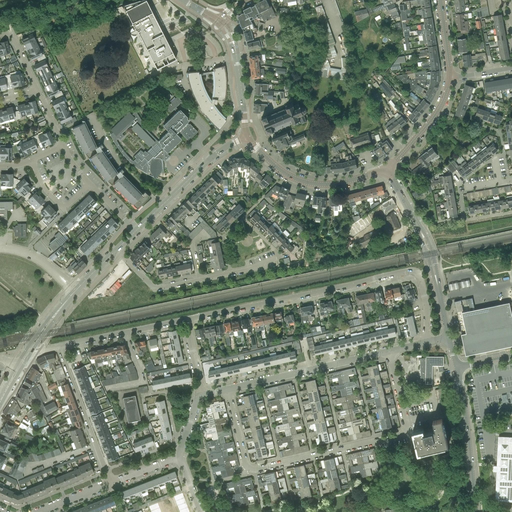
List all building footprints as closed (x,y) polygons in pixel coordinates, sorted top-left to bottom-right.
[(133,3),(123,6),(126,13),(136,31),(139,29),(140,31),(137,32),(156,69),(176,59),(162,33),(160,35),(152,18),(154,17),(145,0),(141,0),(136,2),(137,3),(134,4),(133,3)] [(263,0),(255,4),(261,15),(264,23),(276,17),(271,6),(270,6),(266,0),(263,0)] [(410,10),(409,1),(402,2),(402,5),(399,5),(400,11),(410,10)] [(385,8),(382,9),(384,12),(395,7),(394,3),(393,4),(385,8)] [(261,15),(255,4),(243,10),(244,12),(238,17),(242,29),(242,28),(243,31),(255,28),(250,18),(252,17),(253,19),(261,15)] [(384,4),(373,8),(375,13),(385,8),(384,4)] [(322,5),(315,8),(322,26),(328,24),(322,5)] [(372,5),(366,7),(366,9),(368,12),(369,15),(375,13),(373,8),(372,5)] [(395,7),(384,12),(388,21),(400,16),(395,7)] [(430,7),(425,8),(421,9),(421,10),(422,18),(432,16),(430,7)] [(363,10),(355,12),(355,15),(357,22),(369,16),(369,15),(368,12),(366,9),(363,10)] [(410,10),(400,11),(401,16),(402,21),(405,20),(408,20),(413,19),(412,18),(407,19),(406,14),(410,14),(410,10)] [(455,15),(456,23),(467,22),(467,21),(464,22),(464,19),(468,18),(468,14),(455,15)] [(493,16),(494,23),(503,22),(502,15),(493,16)] [(467,22),(456,23),(457,31),(460,30),(461,33),(468,33),(468,27),(467,22)] [(332,35),(328,24),(322,26),(326,37),(332,35)] [(256,28),(255,28),(243,31),(246,41),(254,39),(252,33),(257,32),(256,28)] [(22,39),(24,44),(34,40),(32,35),(34,34),(33,30),(26,32),(28,36),(22,39)] [(336,44),(332,35),(326,37),(320,39),(322,45),(324,49),(333,45),(336,44)] [(462,39),(457,40),(459,53),(464,52),(468,52),(472,49),(473,46),(470,46),(467,47),(466,39),(462,39)] [(27,48),(27,49),(37,45),(34,40),(24,44),(26,48),(27,48)] [(6,41),(1,43),(4,54),(9,52),(9,53),(13,52),(11,48),(10,48),(8,48),(6,41)] [(259,41),(247,44),(248,50),(261,47),(259,41)] [(27,51),(29,55),(39,50),(37,45),(27,49),(28,51),(27,51)] [(324,49),(322,45),(316,68),(318,69),(327,70),(327,67),(331,68),(327,58),(324,49)] [(337,55),(333,45),(324,49),(327,58),(337,55)] [(428,49),(419,51),(420,54),(424,53),(437,51),(436,45),(431,46),(428,47),(428,49)] [(38,57),(39,60),(45,57),(44,54),(42,55),(39,50),(29,55),(31,60),(38,57)] [(471,60),(463,61),(463,63),(464,67),(472,66),(471,63),(476,62),(476,61),(478,60),(482,59),(481,56),(479,56),(477,57),(477,58),(471,59),(471,60)] [(34,66),(37,71),(47,66),(44,61),(47,60),(45,57),(39,60),(40,63),(34,66)] [(327,70),(325,77),(331,78),(349,81),(348,57),(341,58),(342,67),(342,68),(341,68),(341,70),(331,68),(327,67),(327,70)] [(422,66),(423,66),(439,63),(438,58),(438,57),(433,57),(429,58),(430,59),(427,59),(428,62),(421,63),(422,66)] [(39,74),(40,76),(49,71),(47,66),(37,71),(38,75),(39,74)] [(198,72),(186,73),(187,73),(189,79),(188,80),(189,80),(190,86),(189,86),(189,87),(190,86),(193,93),(192,93),(193,93),(196,99),(195,99),(195,100),(196,99),(199,105),(198,105),(204,115),(205,114),(209,119),(208,120),(209,120),(209,119),(214,124),(213,125),(214,124),(219,129),(218,130),(219,130),(226,120),(222,116),(217,112),(213,106),(213,104),(216,104),(217,102),(215,101),(216,100),(224,101),(225,94),(226,94),(225,94),(225,87),(226,87),(225,87),(225,80),(226,80),(225,80),(225,73),(226,73),(225,73),(223,66),(225,66),(224,66),(213,69),(213,71),(214,74),(214,81),(215,87),(214,93),(213,99),(212,99),(211,102),(209,100),(206,94),(203,89),(201,83),(199,77),(199,74),(198,72)] [(325,77),(327,70),(318,69),(317,76),(325,77)] [(415,73),(407,74),(407,79),(410,79),(419,78),(430,79),(439,80),(440,70),(428,72),(428,71),(415,73)] [(40,77),(41,81),(52,76),(49,71),(40,76),(40,77)] [(10,74),(6,75),(8,82),(11,81),(13,87),(14,87),(18,86),(15,75),(10,77),(10,74)] [(21,74),(15,75),(18,86),(24,85),(21,74)] [(407,79),(407,74),(403,75),(400,75),(396,76),(422,98),(423,98),(424,99),(425,98),(431,103),(435,94),(425,89),(423,88),(416,84),(410,81),(410,79),(407,79)] [(6,75),(0,77),(0,86),(1,91),(5,90),(5,89),(7,89),(5,83),(8,82),(6,75)] [(44,85),(44,86),(54,82),(52,76),(41,81),(43,85),(44,85)] [(510,88),(511,87),(511,78),(508,79),(508,76),(505,77),(505,79),(499,80),(501,90),(506,89),(507,90),(510,90),(510,88)] [(419,78),(410,79),(410,81),(416,84),(418,80),(420,81),(419,85),(425,88),(425,89),(435,94),(435,93),(437,91),(439,83),(438,83),(439,80),(430,79),(419,78)] [(490,82),(484,83),(486,92),(492,91),(492,93),(495,92),(495,91),(501,90),(499,80),(493,81),(493,79),(490,80),(490,82)] [(384,80),(382,82),(391,91),(392,90),(393,90),(384,80)] [(44,88),(46,92),(56,87),(54,82),(44,86),(45,87),(44,88)] [(383,83),(379,86),(389,98),(393,94),(391,91),(384,85),(383,83)] [(465,85),(463,91),(471,94),(473,88),(465,85)] [(55,94),(56,97),(62,94),(61,91),(59,92),(56,87),(46,92),(49,97),(55,94)] [(273,91),(268,91),(254,90),(254,95),(262,95),(262,94),(264,94),(263,99),(272,99),(272,101),(275,101),(276,98),(272,97),(273,91)] [(463,91),(461,97),(469,100),(471,94),(463,91)] [(51,102),(54,108),(64,103),(62,98),(64,97),(62,94),(56,97),(57,99),(51,102)] [(169,94),(162,101),(165,103),(172,96),(169,94)] [(409,94),(407,97),(415,103),(416,101),(412,97),(409,94)] [(129,112),(110,130),(113,133),(110,134),(109,131),(109,132),(110,134),(110,135),(114,143),(117,147),(119,151),(122,154),(125,157),(127,160),(131,164),(135,166),(138,168),(138,169),(141,170),(143,172),(147,174),(147,172),(151,173),(153,177),(154,177),(154,178),(155,178),(155,177),(160,173),(164,173),(163,160),(164,160),(164,162),(166,160),(165,159),(168,157),(169,157),(170,156),(166,152),(168,152),(181,140),(181,139),(179,137),(180,136),(180,134),(181,133),(188,141),(197,132),(190,124),(189,124),(187,122),(188,121),(188,120),(184,116),(185,115),(182,112),(180,110),(179,110),(178,110),(175,108),(181,102),(181,101),(178,97),(176,97),(175,98),(171,103),(166,107),(166,109),(169,112),(171,112),(174,109),(176,112),(163,125),(163,127),(168,132),(160,139),(158,141),(158,142),(142,125),(143,124),(135,111),(132,115),(129,112)] [(461,97),(459,103),(467,106),(469,100),(461,97)] [(418,98),(416,101),(420,104),(426,109),(430,105),(426,101),(424,99),(422,102),(418,98)] [(391,100),(388,102),(395,111),(398,109),(391,100)] [(34,101),(29,102),(32,113),(37,112),(34,101)] [(416,101),(415,103),(418,106),(416,108),(419,110),(422,113),(426,109),(420,104),(416,101)] [(23,104),(26,115),(32,113),(29,102),(24,104),(25,104),(23,104)] [(278,148),(278,149),(279,149),(289,145),(290,146),(306,139),(304,134),(292,139),(291,136),(292,136),(290,130),(276,136),(274,132),(274,131),(275,132),(278,131),(277,130),(278,131),(278,130),(281,128),(282,129),(282,128),(285,127),(285,128),(286,127),(286,126),(289,125),(289,126),(290,126),(289,125),(293,123),(294,125),(293,125),(293,126),(294,126),(295,126),(294,125),(297,124),(297,125),(298,125),(297,124),(300,123),(300,124),(301,123),(301,122),(300,120),(301,120),(302,123),(307,122),(303,114),(304,113),(305,114),(306,114),(305,113),(306,112),(307,112),(306,111),(306,110),(307,110),(307,109),(306,109),(306,108),(306,107),(305,108),(304,107),(305,106),(304,106),(304,107),(302,107),(302,106),(302,107),(301,107),(300,107),(301,106),(301,105),(300,106),(299,103),(293,105),(293,103),(292,103),(292,102),(292,103),(289,104),(288,104),(289,104),(286,106),(286,105),(285,105),(285,106),(285,107),(286,106),(286,108),(283,110),(283,109),(282,109),(283,110),(279,111),(279,110),(278,110),(279,112),(275,113),(275,112),(274,112),(275,113),(271,115),(271,113),(271,114),(271,115),(268,116),(267,116),(266,116),(263,118),(262,118),(261,118),(262,119),(264,123),(263,123),(266,130),(267,129),(268,133),(268,134),(269,134),(269,133),(270,133),(273,138),(272,138),(275,143),(276,145),(277,144),(276,145),(277,146),(277,147),(277,148),(278,148)] [(380,102),(373,104),(376,113),(383,111),(380,102)] [(56,111),(57,113),(66,108),(64,103),(54,108),(56,111)] [(459,103),(457,109),(465,112),(467,106),(459,103)] [(19,112),(16,113),(18,119),(21,118),(21,116),(26,115),(23,104),(19,105),(19,106),(18,106),(19,112)] [(253,113),(260,113),(267,110),(267,104),(254,104),(253,113)] [(10,107),(6,108),(9,119),(14,118),(15,120),(18,119),(16,113),(13,113),(12,108),(10,108),(10,107)] [(4,109),(0,110),(3,121),(9,119),(6,108),(6,109),(5,109),(4,109)] [(57,114),(59,118),(69,113),(66,108),(57,113),(57,114)] [(410,108),(408,110),(412,113),(418,118),(422,114),(422,113),(419,110),(416,108),(416,109),(414,111),(410,108)] [(465,112),(457,109),(455,115),(463,118),(465,112)] [(475,117),(481,119),(484,111),(478,109),(477,112),(475,117)] [(383,111),(376,113),(378,119),(385,117),(383,111)] [(487,122),(487,121),(490,113),(484,111),(481,119),(484,120),(483,120),(487,122)] [(69,113),(59,118),(61,123),(66,121),(68,125),(76,121),(75,117),(73,118),(71,119),(71,118),(69,113)] [(412,113),(408,118),(414,123),(418,118),(412,113)] [(487,121),(487,122),(490,123),(491,122),(493,123),(496,115),(490,113),(487,121)] [(398,116),(395,118),(402,127),(407,123),(400,114),(398,116)] [(496,115),(493,123),(499,125),(502,117),(496,115)] [(394,117),(390,120),(397,130),(402,127),(395,118),(394,117)] [(397,130),(390,120),(387,123),(388,123),(385,126),(391,135),(397,130)] [(90,158),(106,181),(116,174),(119,178),(113,184),(137,209),(151,195),(146,190),(142,193),(121,172),(123,170),(122,169),(118,173),(100,148),(102,146),(101,144),(97,147),(84,121),(82,121),(83,123),(72,128),(84,153),(95,148),(97,153),(90,158)] [(354,131),(351,123),(343,127),(346,134),(354,131)] [(49,132),(43,134),(48,145),(54,142),(49,132)] [(357,137),(350,139),(352,149),(371,143),(369,136),(368,136),(368,133),(367,133),(367,132),(366,133),(367,133),(365,134),(365,133),(364,134),(365,134),(363,134),(362,134),(363,135),(357,137)] [(37,135),(34,136),(37,142),(40,141),(43,147),(44,146),(48,145),(43,134),(38,137),(37,135)] [(32,140),(27,142),(32,152),(36,150),(37,149),(35,143),(37,142),(34,136),(31,137),(32,140)] [(378,147),(373,150),(376,154),(378,157),(379,158),(384,156),(385,157),(389,154),(388,152),(392,149),(390,146),(390,145),(387,141),(382,144),(381,143),(377,146),(378,147)] [(27,142),(22,144),(27,155),(31,153),(31,152),(32,152),(27,142)] [(16,145),(13,145),(15,152),(19,151),(22,157),(27,155),(22,144),(19,146),(18,144),(16,145)] [(5,148),(5,159),(11,159),(11,153),(15,152),(13,145),(10,146),(10,148),(5,148)] [(493,145),(487,149),(492,155),(497,151),(493,145)] [(422,164),(411,172),(414,176),(418,173),(421,170),(422,170),(425,168),(426,168),(431,164),(429,162),(438,155),(435,152),(432,148),(418,158),(422,164)] [(487,149),(482,152),(487,158),(492,155),(487,149)] [(476,154),(477,156),(482,162),(487,158),(482,152),(481,150),(476,154)] [(336,158),(337,172),(343,172),(344,171),(343,162),(342,163),(339,163),(338,154),(336,156),(336,158)] [(351,155),(348,156),(352,170),(353,169),(357,168),(356,163),(355,160),(355,159),(352,160),(351,155)] [(343,162),(344,171),(346,171),(352,170),(348,156),(345,157),(346,162),(343,162)] [(477,156),(472,160),(477,166),(482,162),(477,156)] [(235,158),(228,162),(230,164),(234,168),(234,169),(234,174),(238,174),(238,167),(235,158)] [(235,158),(238,167),(241,167),(241,170),(244,170),(244,168),(244,159),(243,158),(238,158),(235,158)] [(472,160),(467,164),(472,170),(477,166),(472,160)] [(251,172),(251,176),(257,181),(261,176),(264,172),(261,170),(251,162),(251,167),(251,172)] [(234,168),(230,164),(228,166),(226,163),(221,168),(227,174),(230,170),(230,175),(234,175),(234,174),(234,169),(234,168)] [(451,163),(447,166),(452,173),(456,169),(455,168),(451,163)] [(459,166),(455,168),(456,169),(462,176),(464,175),(465,175),(467,174),(472,170),(467,164),(462,168),(461,166),(459,166)] [(213,176),(210,179),(216,185),(219,182),(221,185),(223,183),(222,180),(222,176),(221,175),(218,171),(215,174),(214,174),(212,175),(213,176)] [(12,187),(13,188),(17,180),(14,178),(12,178),(12,174),(6,174),(6,185),(12,185),(12,187)] [(272,179),(267,175),(259,184),(262,186),(263,184),(266,187),(272,179)] [(433,177),(429,180),(430,182),(431,185),(434,185),(444,183),(451,182),(451,179),(452,179),(452,176),(450,176),(450,175),(443,177),(442,177),(438,177),(439,180),(434,181),(433,177)] [(18,192),(20,191),(28,183),(24,179),(21,182),(20,181),(17,180),(13,188),(14,188),(18,192)] [(210,179),(205,184),(214,192),(215,190),(213,188),(216,185),(210,179)] [(22,196),(17,202),(19,204),(24,199),(29,194),(27,192),(32,188),(30,187),(31,186),(28,183),(20,191),(18,192),(22,196)] [(205,184),(201,188),(207,194),(209,191),(212,194),(214,192),(205,184)] [(285,200),(288,194),(290,190),(282,187),(281,188),(276,186),(264,197),(271,204),(273,202),(273,201),(278,196),(285,200)] [(382,186),(376,187),(378,195),(384,194),(385,198),(389,197),(386,192),(384,193),(382,186)] [(415,188),(411,190),(413,194),(415,197),(416,196),(417,198),(421,196),(420,195),(422,193),(423,195),(426,193),(426,192),(425,190),(422,191),(421,190),(419,186),(415,188)] [(201,188),(196,193),(204,201),(206,199),(204,197),(207,194),(201,188)] [(454,194),(453,192),(454,192),(454,188),(453,189),(453,188),(445,189),(444,190),(444,193),(442,194),(443,196),(446,196),(454,194)] [(31,205),(32,204),(40,196),(37,193),(36,192),(31,197),(29,194),(24,199),(27,201),(31,205)] [(191,197),(197,204),(198,203),(197,203),(200,201),(202,203),(204,201),(196,193),(191,197)] [(303,206),(306,195),(300,193),(300,194),(297,193),(296,198),(294,198),(294,196),(291,195),(285,210),(292,213),(296,204),(303,206)] [(353,194),(347,195),(348,200),(350,207),(356,205),(355,202),(353,194)] [(89,195),(85,199),(91,206),(96,202),(94,201),(95,200),(92,197),(92,198),(89,195)] [(34,209),(37,212),(42,207),(40,205),(44,201),(43,199),(40,196),(32,204),(36,208),(34,209)] [(317,210),(321,210),(322,197),(313,196),(312,208),(318,208),(317,210)] [(187,199),(186,201),(196,212),(197,212),(195,210),(197,208),(195,206),(197,204),(191,197),(188,200),(187,199)] [(329,197),(329,202),(330,206),(334,205),(334,216),(338,215),(338,211),(342,211),(342,201),(336,201),(336,197),(329,197)] [(392,198),(388,201),(382,205),(385,212),(396,206),(392,198)] [(85,199),(81,203),(89,211),(93,207),(91,206),(85,199)] [(493,199),(487,200),(487,203),(489,211),(495,209),(494,202),(493,200),(493,199)] [(183,218),(185,215),(186,214),(188,213),(190,211),(193,215),(196,212),(186,201),(184,203),(185,203),(183,205),(183,204),(180,207),(180,208),(179,209),(177,212),(176,213),(175,212),(172,214),(172,215),(173,215),(171,217),(170,216),(169,218),(179,229),(182,226),(179,222),(180,220),(183,218)] [(445,209),(448,208),(456,207),(455,201),(447,202),(444,202),(445,209)] [(12,209),(12,202),(0,202),(0,220),(7,220),(7,215),(7,210),(12,209)] [(77,207),(84,213),(85,215),(89,211),(81,203),(77,207)] [(235,204),(232,207),(240,214),(245,210),(239,204),(237,207),(235,204)] [(41,220),(53,209),(50,206),(49,206),(48,205),(44,209),(42,207),(37,212),(39,214),(41,213),(45,217),(41,220)] [(476,213),(475,205),(465,207),(466,214),(470,214),(476,213)] [(77,207),(73,210),(80,217),(84,213),(77,207)] [(232,211),(230,213),(236,219),(240,214),(232,207),(230,209),(232,211)] [(449,211),(446,211),(447,218),(450,218),(457,217),(457,213),(456,207),(448,208),(449,211)] [(53,209),(41,220),(44,223),(47,227),(54,220),(52,218),(57,213),(53,209)] [(73,210),(69,214),(76,221),(80,217),(73,210)] [(250,219),(255,224),(261,218),(258,216),(260,214),(258,211),(257,213),(254,210),(249,214),(252,217),(250,219)] [(386,219),(385,220),(385,222),(388,228),(389,228),(390,230),(391,231),(394,230),(396,230),(400,228),(397,218),(393,212),(389,215),(386,217),(386,219)] [(225,213),(223,215),(231,223),(236,219),(230,213),(228,215),(225,213)] [(353,224),(348,227),(354,235),(365,227),(365,226),(373,221),(369,213),(360,219),(358,220),(353,224)] [(69,214),(66,218),(74,226),(77,222),(76,221),(69,214)] [(220,217),(218,219),(219,220),(221,222),(226,228),(231,223),(223,215),(221,218),(220,217)] [(66,218),(62,222),(68,228),(70,230),(74,226),(66,218)] [(111,218),(107,222),(114,229),(118,225),(115,222),(116,221),(113,219),(112,219),(111,218)] [(168,224),(165,227),(169,230),(170,229),(172,231),(175,228),(177,230),(178,231),(180,230),(179,229),(169,218),(169,219),(166,222),(166,223),(168,224)] [(255,224),(259,228),(267,221),(265,218),(263,221),(261,218),(255,224)] [(106,220),(102,224),(103,226),(108,230),(110,233),(112,230),(114,229),(107,222),(106,220)] [(226,228),(221,222),(219,220),(212,227),(214,229),(217,227),(218,229),(222,232),(226,228)] [(267,221),(259,228),(264,233),(266,231),(269,227),(271,226),(272,225),(270,222),(269,223),(267,221)] [(58,231),(63,236),(64,234),(66,233),(64,232),(68,228),(62,222),(58,226),(61,229),(58,231)] [(15,227),(13,227),(13,232),(14,232),(14,235),(14,236),(15,236),(16,237),(18,236),(18,238),(26,238),(26,224),(17,224),(17,225),(16,225),(15,226),(15,227)] [(102,224),(98,228),(106,236),(110,233),(103,226),(102,224)] [(271,226),(269,227),(266,231),(270,236),(278,228),(276,226),(274,228),(271,226)] [(98,228),(94,232),(102,240),(106,236),(98,228)] [(160,228),(155,232),(161,239),(164,236),(166,239),(168,237),(170,238),(172,236),(167,231),(165,233),(160,228)] [(270,236),(275,240),(280,235),(278,232),(280,230),(278,228),(270,236)] [(359,243),(355,245),(357,248),(361,246),(362,248),(383,236),(379,228),(371,232),(370,233),(363,237),(364,238),(358,241),(359,243)] [(61,235),(59,232),(54,236),(56,238),(49,243),(50,243),(51,244),(49,246),(53,251),(66,240),(63,236),(61,235)] [(90,236),(92,237),(98,244),(102,240),(94,232),(90,236)] [(161,239),(155,232),(150,237),(155,242),(153,244),(158,249),(160,247),(159,246),(161,244),(158,241),(161,239)] [(280,235),(275,240),(279,245),(287,237),(285,235),(282,233),(280,235)] [(92,237),(88,241),(94,248),(98,244),(92,237)] [(279,245),(283,249),(289,244),(287,242),(289,239),(287,237),(279,245)] [(86,239),(83,243),(91,251),(94,248),(88,241),(86,239)] [(216,239),(208,241),(209,246),(209,247),(212,246),(213,250),(220,248),(219,242),(216,242),(216,239)] [(146,241),(140,246),(149,255),(150,256),(153,254),(151,249),(148,246),(149,246),(148,244),(146,241)] [(79,247),(77,250),(81,254),(84,252),(87,255),(91,251),(83,243),(79,247)] [(289,244),(283,249),(288,254),(290,252),(293,254),(299,248),(296,246),(294,244),(292,246),(289,244)] [(61,247),(55,252),(58,255),(65,250),(62,246),(61,247)] [(140,246),(136,250),(142,257),(144,255),(147,257),(149,255),(140,246)] [(210,254),(211,257),(222,254),(220,248),(213,250),(213,253),(210,254)] [(78,261),(76,263),(82,269),(87,265),(79,257),(81,254),(77,250),(75,251),(74,252),(76,254),(78,256),(76,258),(78,261)] [(142,257),(136,250),(132,255),(133,256),(130,258),(138,266),(142,262),(140,259),(142,257)] [(48,258),(52,261),(58,255),(55,252),(48,258)] [(70,265),(66,269),(69,272),(73,269),(78,274),(82,269),(76,263),(74,260),(69,265),(70,265)] [(187,264),(184,265),(185,273),(192,271),(189,261),(186,261),(187,264)] [(215,262),(211,263),(211,266),(213,266),(213,267),(214,272),(222,271),(221,268),(224,267),(223,261),(215,262)] [(160,267),(155,268),(157,275),(159,275),(160,277),(160,278),(166,277),(164,266),(164,263),(163,263),(161,264),(161,266),(162,269),(161,270),(160,267)] [(180,263),(177,263),(179,274),(185,273),(184,265),(180,266),(180,263)] [(167,265),(164,266),(166,277),(173,275),(171,267),(168,268),(167,265)] [(408,285),(403,287),(408,301),(409,304),(414,302),(416,301),(415,298),(414,294),(415,294),(413,289),(412,289),(411,287),(410,285),(408,285)] [(399,287),(393,289),(394,294),(394,297),(395,301),(402,299),(402,301),(405,300),(405,299),(404,294),(401,295),(399,287)] [(384,300),(385,304),(385,305),(391,304),(390,298),(393,298),(392,289),(391,289),(390,289),(389,289),(388,290),(387,290),(388,290),(385,291),(386,299),(384,300)] [(381,291),(375,292),(377,299),(376,299),(377,304),(377,307),(381,306),(380,303),(383,303),(383,300),(382,296),(381,291)] [(367,294),(361,295),(362,303),(363,303),(366,302),(368,312),(371,311),(367,294)] [(361,295),(356,296),(357,301),(357,304),(358,307),(360,306),(363,318),(362,318),(363,323),(364,323),(366,323),(362,303),(361,295)] [(349,298),(342,299),(344,307),(347,307),(348,312),(352,311),(351,303),(350,304),(349,298)] [(458,301),(454,302),(456,312),(462,311),(463,310),(462,305),(473,303),(472,298),(458,301)] [(342,299),(337,300),(338,305),(340,316),(342,315),(345,315),(344,307),(342,299)] [(326,302),(325,303),(327,310),(328,314),(335,313),(334,306),(333,306),(331,301),(330,302),(329,301),(326,301),(326,302)] [(456,312),(465,354),(471,353),(472,354),(511,345),(511,316),(509,303),(462,312),(462,311),(456,312)] [(312,306),(306,307),(309,320),(309,322),(313,321),(314,320),(314,319),(314,318),(314,317),(313,317),(312,317),(311,317),(311,314),(313,313),(313,310),(312,306)] [(309,320),(306,307),(300,308),(301,313),(300,314),(302,323),(304,324),(309,323),(309,320)] [(275,313),(276,318),(276,320),(280,319),(281,323),(283,322),(282,317),(281,312),(278,312),(276,313),(275,313)] [(289,315),(285,316),(287,324),(285,324),(286,329),(290,328),(289,324),(295,322),(293,314),(292,313),(290,314),(290,315),(289,315)] [(263,316),(264,324),(265,328),(267,327),(268,329),(271,328),(268,315),(265,315),(263,315),(263,316)] [(260,331),(257,317),(255,317),(254,317),(253,317),(252,318),(254,326),(256,326),(257,331),(260,331)] [(243,333),(250,331),(248,318),(241,319),(243,333)] [(232,322),(231,322),(232,327),(233,331),(237,330),(238,336),(242,335),(243,335),(243,330),(241,331),(240,326),(239,321),(235,322),(234,321),(233,322),(232,322)] [(322,333),(321,327),(320,326),(315,327),(316,332),(312,333),(312,336),(322,333)] [(210,327),(204,328),(205,333),(206,337),(208,337),(209,341),(210,341),(210,342),(211,347),(214,346),(213,341),(210,327)] [(202,328),(196,330),(197,337),(201,336),(202,339),(204,338),(202,328)] [(332,339),(326,341),(328,347),(327,347),(328,352),(334,350),(333,346),(334,346),(333,342),(332,339)] [(142,354),(139,341),(135,342),(134,344),(141,359),(144,358),(142,354)] [(326,341),(320,343),(320,345),(321,345),(322,348),(321,349),(322,353),(328,352),(327,347),(328,347),(326,341)] [(122,345),(119,346),(121,355),(124,354),(126,359),(129,357),(124,346),(122,345)] [(315,350),(311,351),(312,356),(322,353),(321,349),(322,348),(321,345),(320,345),(314,346),(315,350)] [(114,347),(109,348),(111,355),(112,360),(114,359),(116,367),(118,366),(117,361),(117,359),(114,347)] [(97,363),(94,351),(90,352),(86,353),(90,359),(94,358),(96,367),(98,367),(97,363)] [(53,354),(44,356),(48,363),(49,365),(50,368),(52,368),(55,366),(56,369),(54,370),(53,371),(54,373),(50,375),(54,382),(62,379),(64,378),(65,377),(64,373),(61,366),(59,360),(58,361),(59,365),(55,366),(54,363),(54,362),(55,361),(53,355),(53,354)] [(44,356),(36,360),(39,364),(41,369),(43,368),(44,367),(49,365),(48,363),(44,356)] [(439,372),(444,371),(443,366),(444,366),(444,357),(426,356),(426,358),(418,358),(419,360),(420,360),(421,387),(431,387),(431,384),(432,384),(432,366),(438,366),(439,372)] [(148,363),(144,365),(146,370),(146,371),(155,370),(154,367),(151,360),(150,357),(145,359),(147,362),(148,363)] [(159,366),(154,367),(155,370),(162,368),(162,365),(161,365),(160,360),(158,360),(159,366)] [(377,365),(372,366),(374,377),(387,374),(387,371),(379,372),(377,365)] [(84,366),(73,370),(74,370),(76,376),(86,372),(84,366)] [(361,377),(362,380),(374,377),(372,366),(367,367),(369,375),(361,377)] [(32,367),(29,372),(39,379),(42,375),(38,373),(38,372),(36,370),(32,367)] [(355,368),(341,371),(344,383),(350,382),(348,375),(354,374),(354,375),(357,375),(355,368)] [(337,378),(339,385),(344,383),(341,371),(328,374),(330,381),(332,380),(332,379),(337,378)] [(26,377),(33,381),(34,384),(35,384),(39,379),(29,372),(26,377)] [(86,372),(76,376),(78,381),(88,378),(86,372)] [(374,377),(377,387),(382,386),(380,378),(388,376),(387,374),(374,377)] [(30,388),(34,396),(41,410),(44,417),(48,415),(47,414),(44,406),(42,402),(37,393),(39,391),(37,387),(35,384),(34,384),(33,381),(26,377),(23,383),(30,388)] [(370,381),(372,388),(377,387),(374,377),(362,380),(362,382),(370,381)] [(88,378),(78,381),(80,387),(90,383),(88,378)] [(315,379),(310,381),(313,391),(318,390),(325,388),(325,385),(317,387),(315,379)] [(358,380),(350,382),(344,383),(347,396),(353,395),(351,388),(357,386),(357,388),(359,387),(358,380)] [(60,382),(58,383),(59,386),(60,386),(62,392),(69,389),(67,383),(66,384),(65,381),(60,382)] [(303,394),(308,393),(313,391),(310,381),(305,382),(307,389),(299,391),(300,394),(303,394)] [(54,382),(47,386),(50,390),(50,391),(57,387),(54,382)] [(33,398),(34,396),(30,388),(23,383),(20,389),(28,393),(27,395),(28,396),(31,397),(33,398)] [(90,383),(80,387),(82,392),(92,389),(90,383)] [(291,383),(278,386),(281,398),(286,397),(284,390),(290,389),(291,393),(295,392),(294,385),(292,386),(291,383)] [(340,390),(342,397),(345,396),(347,396),(344,383),(339,385),(331,386),(333,393),(335,393),(335,391),(340,390)] [(377,387),(379,397),(384,396),(383,389),(390,387),(390,384),(382,386),(377,387)] [(266,396),(267,402),(270,401),(268,394),(273,393),(275,400),(281,398),(278,386),(264,389),(266,396)] [(373,391),(374,398),(379,397),(377,387),(372,388),(364,390),(365,393),(373,391)] [(20,389),(15,398),(16,398),(19,400),(20,401),(23,402),(22,403),(27,405),(29,402),(29,400),(29,398),(28,397),(28,396),(27,395),(28,393),(20,389)] [(62,399),(65,398),(71,395),(69,389),(62,392),(64,395),(61,396),(62,399)] [(92,389),(82,392),(84,398),(94,394),(92,389)] [(313,391),(315,402),(320,400),(328,399),(327,396),(319,397),(318,390),(313,391)] [(302,405),(310,403),(315,402),(313,391),(308,393),(309,400),(302,402),(302,405)] [(345,396),(348,409),(354,407),(352,400),(358,399),(358,401),(360,400),(359,393),(353,395),(347,396),(345,396)] [(94,394),(84,398),(86,404),(96,400),(94,394)] [(253,394),(248,395),(251,406),(264,403),(263,400),(255,402),(253,394)] [(379,397),(382,407),(387,406),(385,399),(393,397),(392,394),(384,396),(379,397)] [(71,395),(65,398),(67,404),(74,402),(74,401),(71,395)] [(122,398),(128,422),(140,420),(135,395),(122,398)] [(237,406),(238,409),(251,406),(248,395),(243,396),(245,404),(237,406)] [(281,398),(284,411),(286,410),(289,410),(288,403),(293,401),(295,408),(299,407),(296,395),(286,397),(281,398)] [(341,403),(343,410),(348,409),(345,396),(342,397),(332,399),(334,406),(336,406),(336,404),(341,403)] [(485,408),(495,407),(495,405),(496,404),(495,396),(484,398),(485,408)] [(375,401),(377,409),(382,407),(379,397),(374,398),(370,399),(367,400),(367,403),(375,401)] [(276,405),(278,412),(284,411),(281,398),(275,400),(270,401),(267,402),(269,409),(271,408),(271,407),(276,405)] [(12,399),(7,406),(18,413),(20,409),(17,403),(16,401),(14,400),(12,399)] [(96,400),(86,404),(88,409),(98,405),(96,400)] [(315,402),(318,412),(323,411),(330,409),(330,406),(322,408),(320,400),(315,402)] [(54,401),(44,406),(47,414),(57,409),(54,401)] [(210,407),(206,408),(207,413),(212,412),(213,414),(214,420),(220,419),(218,412),(224,410),(224,412),(226,411),(225,404),(224,401),(219,402),(218,401),(214,402),(214,404),(209,405),(210,407)] [(69,408),(66,410),(67,412),(76,408),(74,402),(67,404),(67,405),(69,408)] [(307,415),(313,413),(318,412),(315,402),(310,403),(312,410),(304,412),(305,415),(307,415)] [(251,406),(253,416),(258,415),(257,408),(264,406),(264,403),(251,406)] [(382,407),(384,418),(389,417),(387,409),(390,409),(395,407),(395,404),(394,404),(391,405),(387,406),(382,407)] [(98,405),(88,409),(91,415),(90,415),(101,411),(100,411),(98,405)] [(7,406),(2,413),(6,415),(8,417),(10,418),(13,414),(16,417),(18,413),(7,406)] [(246,410),(248,417),(253,416),(251,406),(238,409),(239,412),(241,411),(246,410)] [(348,409),(351,421),(357,420),(355,413),(361,412),(361,413),(363,413),(362,406),(354,407),(348,409)] [(286,410),(289,423),(294,421),(292,415),(298,413),(298,415),(301,414),(299,407),(295,408),(289,410),(286,410)] [(377,412),(379,419),(384,418),(382,407),(377,409),(369,410),(370,413),(377,412)] [(67,412),(69,418),(79,414),(76,408),(67,412)] [(28,418),(30,422),(36,418),(35,416),(36,415),(33,409),(29,411),(32,417),(28,418)] [(344,416),(346,422),(351,421),(348,409),(343,410),(335,412),(337,419),(339,418),(339,417),(344,416)] [(273,417),(271,417),(272,421),(274,421),(276,420),(276,421),(282,419),(283,424),(289,423),(286,410),(284,411),(278,412),(272,414),(273,417)] [(318,412),(320,422),(325,421),(333,419),(332,416),(324,418),(323,411),(318,412)] [(309,425),(315,424),(320,422),(318,412),(313,413),(314,420),(306,422),(307,425),(309,425)] [(101,413),(91,417),(94,422),(103,419),(101,413),(102,413),(101,413)] [(253,416),(256,426),(261,425),(259,418),(267,416),(266,413),(258,415),(253,416)] [(69,418),(71,423),(74,422),(81,420),(79,414),(69,418)] [(202,424),(203,429),(216,427),(214,420),(213,414),(206,415),(206,417),(208,417),(209,422),(202,424)] [(389,417),(384,418),(387,428),(392,427),(390,419),(393,419),(398,418),(397,415),(392,416),(389,417)] [(249,420),(251,428),(256,426),(253,416),(248,417),(242,419),(240,419),(241,422),(249,420)] [(214,420),(216,427),(217,432),(222,431),(221,424),(227,423),(227,424),(229,424),(228,417),(220,419),(214,420)] [(357,420),(351,421),(354,434),(355,434),(358,433),(360,433),(358,425),(364,424),(364,426),(366,425),(365,418),(357,420)] [(384,418),(379,419),(371,421),(372,424),(380,422),(382,430),(387,428),(384,418)] [(103,419),(94,422),(96,428),(105,424),(103,419)] [(413,432),(417,449),(418,453),(448,446),(442,419),(433,421),(435,429),(430,430),(431,432),(423,434),(422,430),(413,432)] [(74,422),(71,423),(71,424),(73,429),(79,427),(83,426),(81,420),(74,422)] [(289,423),(291,435),(297,434),(295,427),(301,426),(301,427),(304,427),(302,420),(294,421),(289,423)] [(320,422),(322,432),(335,429),(334,427),(327,428),(325,421),(320,422)] [(350,435),(352,434),(354,434),(351,421),(346,422),(338,424),(340,431),(342,431),(342,429),(347,428),(349,435),(350,435)] [(309,433),(310,435),(322,432),(320,422),(315,424),(317,431),(309,433)] [(256,426),(258,437),(263,436),(261,428),(269,426),(268,423),(261,425),(256,426)] [(276,429),(274,429),(275,433),(277,433),(279,432),(279,431),(284,430),(286,437),(291,435),(289,423),(283,424),(275,426),(276,429)] [(4,438),(8,440),(9,437),(10,437),(14,430),(16,431),(18,428),(12,424),(11,426),(6,424),(3,429),(1,429),(0,431),(1,432),(1,433),(6,435),(4,438)] [(105,424),(96,428),(98,434),(108,430),(105,424)] [(251,431),(253,438),(258,437),(256,426),(251,428),(243,429),(244,432),(251,431)] [(81,433),(79,427),(73,429),(69,431),(71,437),(81,433)] [(212,433),(213,440),(219,439),(217,432),(216,427),(203,429),(202,430),(204,437),(207,436),(206,435),(212,433)] [(217,432),(219,439),(220,445),(225,443),(224,436),(229,435),(230,437),(232,436),(231,429),(222,431),(217,432)] [(335,429),(322,432),(325,443),(329,442),(330,442),(333,441),(331,433),(336,432),(335,429)] [(108,430),(98,434),(100,439),(110,435),(108,430)] [(297,434),(291,435),(295,448),(296,448),(299,447),(300,447),(298,439),(304,438),(304,440),(306,439),(305,432),(297,434)] [(322,432),(310,435),(310,438),(318,436),(320,444),(325,443),(322,432)] [(83,439),(81,433),(71,437),(74,443),(83,439)] [(258,437),(260,447),(266,446),(265,443),(264,439),(272,437),(271,434),(263,436),(258,437)] [(110,435),(100,439),(102,445),(112,441),(110,435)] [(290,449),(293,448),(295,448),(291,435),(286,437),(278,439),(280,445),(282,445),(282,444),(287,442),(289,450),(290,449)] [(151,436),(144,439),(146,442),(145,443),(147,447),(153,445),(151,440),(152,440),(151,436)] [(254,441),(256,448),(260,447),(258,437),(253,438),(248,439),(245,440),(246,443),(254,441)] [(83,439),(74,443),(76,449),(86,445),(83,439)] [(144,439),(139,441),(140,445),(139,445),(141,449),(147,447),(145,443),(146,442),(144,439)] [(215,446),(216,453),(222,452),(220,445),(219,439),(213,440),(205,442),(207,449),(209,449),(209,447),(215,446)] [(112,441),(102,445),(104,450),(114,447),(112,441)] [(220,445),(222,452),(223,457),(228,456),(227,449),(232,448),(233,449),(235,448),(233,442),(225,443),(220,445)] [(511,443),(498,443),(497,465),(497,472),(497,480),(496,500),(509,501),(511,501),(511,443)] [(266,446),(260,447),(263,458),(268,456),(266,449),(274,447),(273,444),(266,446)] [(114,447),(104,450),(106,456),(116,452),(114,447)] [(260,447),(256,448),(248,450),(248,453),(256,451),(258,459),(263,458),(260,447)] [(374,448),(360,452),(363,464),(369,463),(367,456),(372,455),(374,461),(376,461),(375,454),(374,448)] [(5,451),(3,454),(16,460),(17,457),(5,451)] [(116,452),(106,456),(108,461),(108,462),(119,458),(118,458),(116,452)] [(218,458),(219,465),(224,464),(223,457),(222,452),(216,453),(210,454),(208,455),(210,462),(212,461),(212,460),(218,458)] [(347,455),(350,467),(352,467),(351,460),(356,458),(358,465),(363,464),(360,452),(347,455)] [(228,456),(223,457),(224,463),(224,464),(226,471),(234,469),(234,468),(232,469),(230,461),(235,460),(236,465),(234,465),(235,468),(237,467),(239,467),(238,460),(236,454),(228,456)] [(334,458),(329,459),(331,470),(336,469),(344,467),(343,464),(339,465),(337,457),(334,458)] [(322,472),(326,471),(331,470),(329,459),(324,460),(325,468),(318,470),(318,473),(322,472)] [(16,460),(12,468),(17,470),(18,467),(19,464),(20,462),(16,460)] [(377,461),(376,461),(374,461),(369,463),(363,464),(366,477),(372,475),(370,468),(375,467),(377,474),(379,474),(378,467),(378,466),(377,461)] [(89,462),(84,465),(88,474),(93,472),(89,462)] [(312,463),(299,466),(302,477),(307,475),(305,468),(313,466),(312,463)] [(224,464),(219,465),(211,467),(213,473),(214,480),(217,479),(215,472),(221,471),(222,478),(227,477),(226,471),(224,464)] [(352,467),(350,467),(353,480),(355,479),(354,472),(359,471),(361,478),(366,477),(363,464),(358,465),(352,467)] [(78,467),(79,468),(82,477),(88,474),(84,465),(78,467)] [(295,470),(297,478),(302,477),(299,466),(286,469),(287,472),(295,470)] [(12,468),(9,475),(13,477),(14,475),(16,471),(17,470),(12,468)] [(79,468),(73,471),(77,480),(78,480),(83,478),(82,477),(79,468)] [(336,469),(331,470),(334,480),(338,479),(346,477),(345,474),(338,476),(336,469)] [(321,483),(326,482),(329,481),(334,480),(331,470),(326,471),(328,478),(320,480),(321,483)] [(73,471),(67,473),(71,483),(77,480),(73,471)] [(175,471),(168,474),(170,478),(169,479),(170,480),(170,482),(177,479),(175,477),(176,476),(175,471)] [(277,471),(270,473),(272,483),(277,482),(285,480),(284,478),(277,479),(276,478),(278,477),(277,471)] [(67,473),(62,475),(66,485),(71,483),(67,473)] [(263,486),(267,485),(272,483),(270,473),(265,474),(266,482),(262,483),(261,480),(258,480),(259,486),(263,486)] [(302,477),(304,487),(309,485),(307,478),(315,476),(314,474),(307,475),(302,477)] [(62,475),(56,477),(60,486),(60,487),(66,485),(62,475)] [(54,477),(50,479),(54,489),(60,486),(56,477),(55,478),(54,477)] [(251,477),(238,480),(241,493),(246,492),(245,485),(250,484),(252,490),(254,490),(252,483),(253,483),(251,477)] [(297,480),(299,488),(304,487),(302,477),(297,478),(289,479),(290,482),(297,480)] [(43,481),(44,483),(47,491),(54,489),(50,479),(46,480),(43,481)] [(338,479),(334,480),(336,490),(347,488),(349,487),(348,484),(340,486),(338,479)] [(234,489),(235,494),(241,493),(238,480),(225,484),(226,491),(234,489)] [(277,482),(272,483),(275,494),(280,493),(287,491),(287,488),(285,480),(282,481),(283,488),(279,489),(277,482)] [(325,490),(322,490),(323,493),(336,490),(334,480),(329,481),(330,488),(325,490)] [(151,481),(145,483),(146,487),(145,488),(147,491),(153,489),(151,485),(152,485),(151,481)] [(44,483),(38,485),(42,495),(48,493),(47,491),(44,483)] [(262,497),(270,495),(275,494),(272,483),(267,485),(269,492),(261,494),(262,497)] [(309,485),(304,487),(307,497),(312,496),(310,488),(318,486),(317,483),(313,484),(309,485)] [(33,487),(37,497),(42,495),(38,485),(33,487)] [(9,490),(3,487),(0,494),(0,497),(4,499),(9,490)] [(33,487),(27,490),(31,499),(37,497),(33,487)] [(304,487),(299,488),(291,490),(292,492),(300,491),(302,499),(307,497),(304,487)] [(133,488),(127,490),(129,494),(128,495),(129,498),(135,496),(134,492),(135,492),(133,488)] [(14,492),(9,490),(4,499),(10,502),(10,500),(14,492)] [(31,499),(27,490),(21,492),(22,494),(25,501),(25,502),(31,499)] [(246,492),(241,493),(244,505),(249,504),(248,497),(253,496),(254,503),(259,502),(257,494),(255,495),(254,490),(252,490),(246,492)] [(182,493),(173,496),(175,501),(184,498),(182,493)] [(241,493),(235,494),(228,496),(231,509),(233,508),(232,501),(237,500),(238,507),(244,505),(241,493)] [(280,493),(275,494),(277,504),(290,501),(289,498),(281,500),(280,493)] [(25,501),(22,494),(17,496),(14,494),(10,500),(17,504),(25,501)] [(275,494),(270,495),(271,502),(264,504),(264,507),(277,504),(275,494)] [(111,496),(107,498),(110,506),(115,504),(112,496),(111,496)] [(107,498),(102,500),(105,508),(110,506),(107,498)] [(184,498),(175,501),(177,506),(186,503),(184,498)] [(102,500),(96,502),(100,510),(105,508),(102,500)] [(96,502),(91,504),(94,511),(95,511),(100,510),(96,502)] [(157,503),(149,507),(151,511),(159,508),(157,503)] [(186,503),(177,506),(179,511),(188,508),(186,503)]
